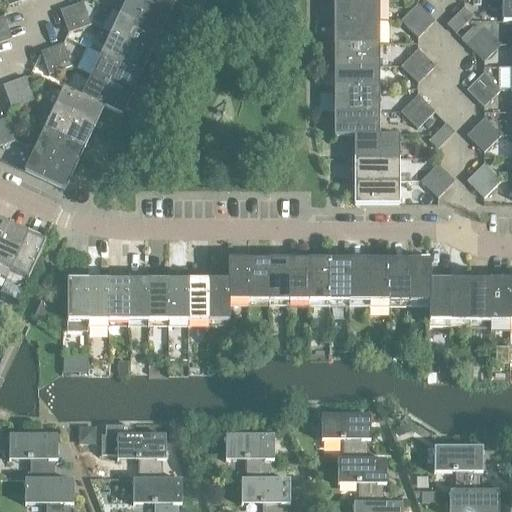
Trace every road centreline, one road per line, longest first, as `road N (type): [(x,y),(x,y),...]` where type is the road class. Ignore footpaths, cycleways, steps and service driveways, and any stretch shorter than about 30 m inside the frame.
road 1 (residential): [(462,232),(104,234),(0,190)]
road 2 (residential): [(462,232),(460,86),(440,36),(440,0)]
